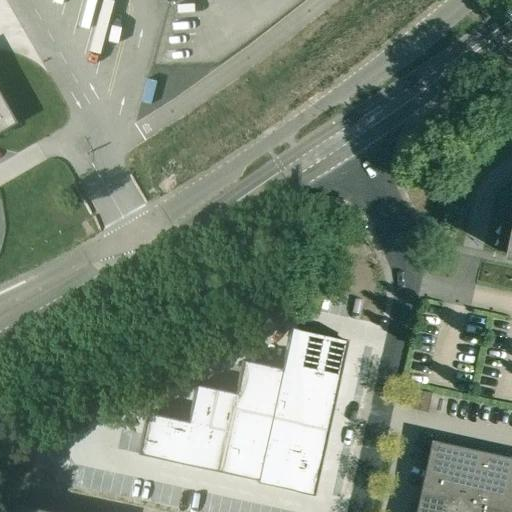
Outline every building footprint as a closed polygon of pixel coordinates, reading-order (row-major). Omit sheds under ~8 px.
[(0,131),(15,123),(0,97),(0,131)] [(146,414),(137,454),(257,480),(316,493),(349,343),(290,330),(281,369),(242,361),(234,394),(195,386),(187,423),(146,414)] [(500,511),(511,459),(511,457),(433,440),(421,494),(462,503),(500,511)] [(511,511),(511,457),(511,459),(500,511),(505,511),(511,511)] [(460,511),(462,503),(421,494),(417,511),(460,511)] [(499,511),(500,511),(462,503),(460,511),(499,511)]
